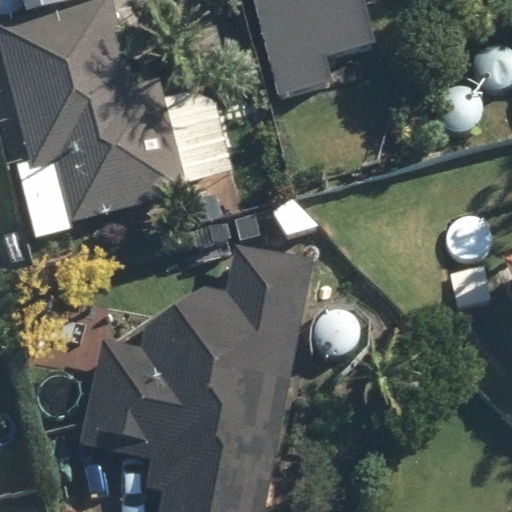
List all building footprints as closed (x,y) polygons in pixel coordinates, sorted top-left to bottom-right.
[(356,0),(251,0),(278,97),(337,81),(328,49),(367,39),(356,0)] [(107,10),(0,37),(0,57),(32,183),(54,177),(70,238),(185,208),(181,190),(202,183),(197,163),(175,168),(157,95),(132,102),(107,10)] [(259,223),(230,233),(238,257),(268,247),(259,223)] [(265,511),(310,274),(236,260),(227,305),(204,300),(144,341),(140,363),(100,354),(80,461),(150,474),(145,505),(161,508),(160,511),(265,511)] [(450,279),(456,316),(489,311),(482,274),(450,279)] [(511,286),(503,290),(511,312),(511,286)]
